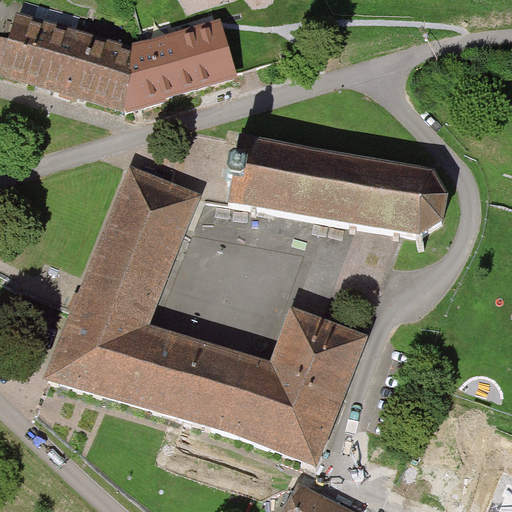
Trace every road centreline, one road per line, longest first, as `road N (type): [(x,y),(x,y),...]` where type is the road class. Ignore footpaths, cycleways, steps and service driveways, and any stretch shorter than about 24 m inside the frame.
road 1 (residential): [(0,180),(312,84),(511,39)]
road 2 (residential): [(118,511),(0,402)]
